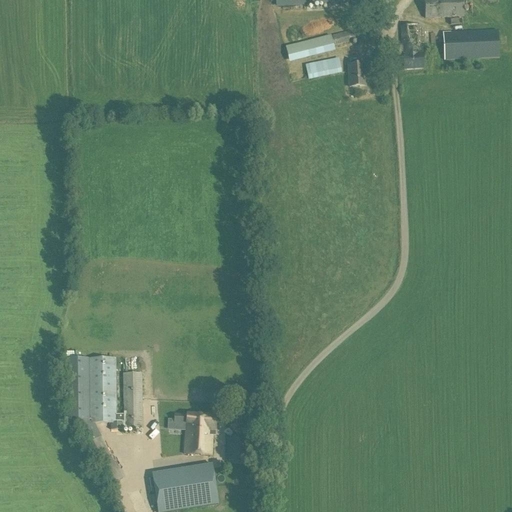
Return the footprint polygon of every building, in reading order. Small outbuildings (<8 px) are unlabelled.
[(462,0),(424,0),(425,19),(463,17),(462,0)] [(378,16),(366,17),(368,43),(379,42),(378,16)] [(402,47),(402,57),(403,70),(422,69),(421,26),(401,27),(402,47)] [(351,31),(286,48),(290,63),(334,52),(333,47),(354,41),(351,31)] [(497,32),(443,34),(444,61),(498,58),(497,32)] [(301,62),(304,78),(336,71),(333,55),(301,62)] [(364,65),(348,66),(349,88),(365,87),(364,65)] [(316,114),(317,125),(333,123),(331,112),(316,114)] [(127,359),(67,360),(68,425),(74,424),(107,487),(118,481),(125,478),(98,424),(110,424),(111,431),(143,431),(142,374),(127,374),(127,359)] [(175,413),(174,423),(185,424),(184,427),(186,427),(184,455),(211,456),(213,431),(215,431),(216,416),(175,413)] [(227,439),(226,461),(249,461),(250,439),(227,439)] [(212,465),(152,475),(157,511),(180,511),(218,506),(212,465)]
